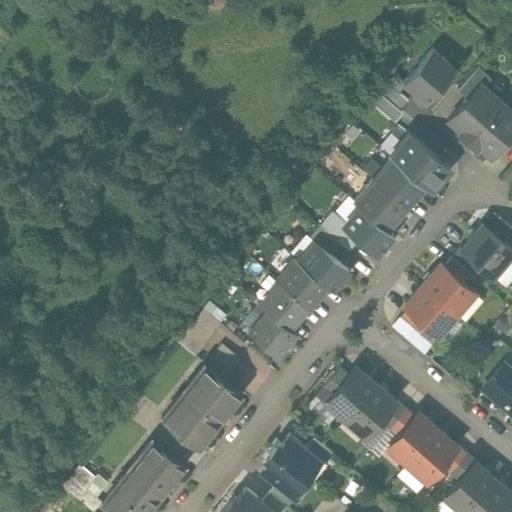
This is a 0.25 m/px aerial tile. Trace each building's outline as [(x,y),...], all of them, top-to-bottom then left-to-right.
[(454,69),(431,49),(403,81),(406,83),(426,101),(454,69)] [(457,89),(467,97),(480,82),(483,85),(491,77),(478,66),(457,89)] [(398,92),(406,83),(403,81),(397,75),(382,94),(382,95),(400,109),(407,100),(398,92)] [(483,85),(480,82),(467,97),(448,119),(469,137),(501,100),(483,85)] [(402,112),(400,109),(382,95),(374,104),(394,121),(402,112)] [(511,109),(501,100),(469,137),(490,156),(509,134),(511,130),(511,109)] [(449,167),(408,133),(390,154),(391,156),(424,184),(430,189),(449,167)] [(424,184),(391,156),(372,177),(405,206),(424,184)] [(405,206),(372,177),(353,199),(359,204),(387,227),(405,206)] [(387,227),(359,204),(344,222),(343,223),(358,235),(377,251),(393,233),(387,227)] [(343,223),(344,222),(331,211),(320,224),(340,241),(347,247),(358,235),(343,223)] [(511,252),(511,248),(482,223),(462,246),(461,247),(478,261),(493,275),(511,252)] [(314,240),(330,253),(340,241),(320,224),(309,236),(314,240)] [(330,253),(314,240),(298,258),(326,283),(331,287),(348,269),(330,253)] [(470,270),(478,261),(461,247),(462,246),(460,245),(452,255),(470,270)] [(462,280),(470,270),(452,255),(444,264),(462,280)] [(298,258),(296,256),(276,278),(279,280),(308,304),(326,283),(298,258)] [(444,264),(440,261),(422,282),(455,311),(473,290),(462,280),(444,264)] [(308,304),(279,280),(260,301),(267,308),(268,308),(289,326),(308,304)] [(455,311),(422,282),(404,303),(407,306),(425,321),(437,332),(455,311)] [(176,339),(193,352),(219,320),(203,306),(176,339)] [(425,321),(407,306),(399,315),(418,330),(425,321)] [(268,308),(267,308),(249,330),(276,353),(295,331),(289,326),(268,308)] [(204,360),(223,376),(238,357),(219,341),(204,360)] [(223,376),(204,360),(160,415),(165,419),(186,436),(196,444),(240,389),(223,376)] [(511,370),(503,363),(482,387),(511,412),(511,370)] [(375,381),(355,364),(347,373),(331,392),(322,384),(307,402),(327,419),(336,408),(345,416),(375,381)] [(322,384),(331,392),(347,373),(338,365),(322,384)] [(395,398),(375,381),(345,416),(364,433),(379,416),(395,398)] [(404,406),(395,398),(379,416),(388,424),(404,406)] [(413,414),(404,406),(388,424),(397,432),(413,414)] [(436,426),(417,410),(413,414),(397,432),(387,444),(406,461),(436,426)] [(159,427),(180,443),(186,436),(165,419),(159,427)] [(456,443),(436,426),(406,461),(426,478),(440,461),(456,443)] [(153,435),(174,451),(180,443),(159,427),(153,435)] [(305,445),(289,432),(282,441),(279,438),(271,447),(306,475),(320,457),(305,445)] [(174,451),(153,435),(101,498),(101,499),(116,511),(142,511),(184,460),(174,451)] [(305,445),(320,457),(324,460),(332,450),(313,435),(305,445)] [(449,469),(465,451),(456,443),(440,461),(449,469)] [(306,475),(271,447),(264,456),(267,459),(260,468),(276,481),(291,493),(306,475)] [(459,477),(474,459),(465,451),(449,469),(459,477)] [(494,476),(474,459),(459,477),(444,494),(464,511),(494,476)] [(101,499),(101,498),(70,473),(61,484),(93,509),(101,499)] [(511,494),(511,491),(494,476),(464,511),(465,511),(497,511),(509,498),(511,494)] [(291,493),(276,481),(269,490),(287,505),(295,496),(291,493)] [(261,499),(245,486),(238,495),(235,493),(228,502),(240,511),(275,511),(276,511),(261,499)] [(276,511),(281,511),(287,505),(269,490),(261,499),(276,511)] [(314,511),(341,511),(347,505),(328,490),(312,510),(314,511)] [(511,511),(511,500),(509,498),(497,511),(511,511)] [(240,511),(228,502),(220,511),(221,511),(240,511)]
